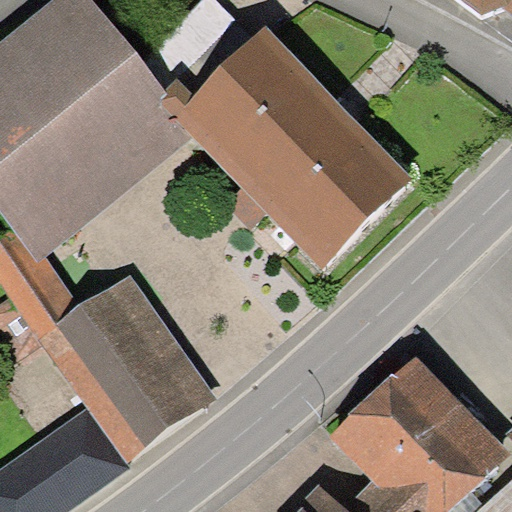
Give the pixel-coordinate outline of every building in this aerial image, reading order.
[(182,124),(184,123),(257,48),(210,0),(140,70),(169,109),(182,124)] [(511,0),(460,0),(484,17),(508,9),(511,11),(511,0)] [(0,210),(17,232),(169,109),(140,70),(101,22),(0,102),(0,210)] [(266,39),(257,48),(184,123),(327,270),(409,187),(325,100),(266,39)] [(0,268),(21,298),(48,337),(72,322),(14,236),(0,245),(0,268)] [(72,322),(48,337),(49,340),(135,461),(207,409),(121,288),(72,322)] [(49,340),(21,298),(0,312),(0,327),(22,359),(49,340)] [(337,438),(392,493),(410,511),(452,511),(501,466),(408,371),(372,405),(337,438)] [(0,479),(0,511),(64,511),(127,469),(90,416),(0,479)] [(371,511),(410,511),(392,493),(371,511)] [(341,511),(327,498),(313,511),(341,511)]
